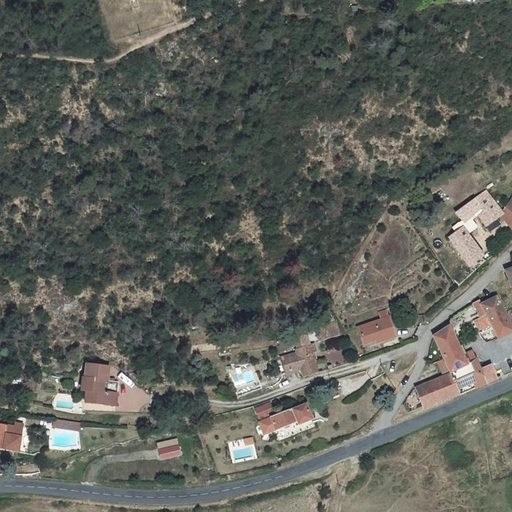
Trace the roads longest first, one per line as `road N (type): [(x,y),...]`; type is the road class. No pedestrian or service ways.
road 1 (tertiary): [(0,486),(160,498),(230,490),(380,438)]
road 2 (residential): [(234,405),(425,344)]
road 3 (tertiary): [(380,438),(511,384)]
road 4 (residential): [(425,344),(435,322),(511,251)]
